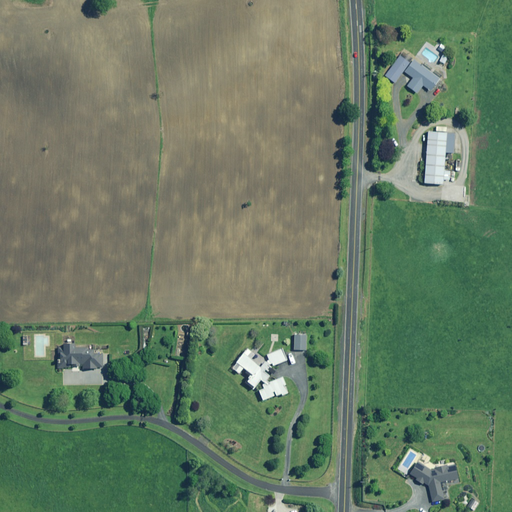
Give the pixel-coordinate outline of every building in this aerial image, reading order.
[(409,63),(400,56),(385,76),(394,83),(403,71),(413,78),(407,87),(417,94),(423,86),(431,92),(440,80),(412,60),(409,63)] [(446,128),(436,127),(436,133),(428,132),(424,183),(442,185),(443,180),(449,180),(450,172),(444,171),(445,153),(454,153),(455,134),(446,134),(446,128)] [(49,335),(34,335),(34,358),(45,357),(45,346),(49,346),(49,335)] [(306,351),(306,335),(294,335),(294,350),(306,351)] [(74,349),(74,344),(63,345),(63,349),(58,349),(59,368),(70,368),(70,366),(82,365),(82,369),(102,369),(102,354),(93,354),(93,348),(74,349)] [(254,375),(259,367),(250,360),(254,355),(247,349),(232,369),(239,374),(243,368),(253,375),(247,382),(254,388),(260,380),(254,375)] [(287,360),(282,349),(267,355),(272,366),(287,360)] [(288,394),(282,378),(262,385),(264,389),(259,391),(262,400),(281,394),(282,396),(288,394)] [(430,470),(417,462),(409,474),(416,479),(415,480),(422,484),(426,484),(428,487),(432,502),(444,500),(440,483),(457,479),(454,465),(430,470)] [(478,503),(472,500),(467,507),(473,510),(478,503)]
